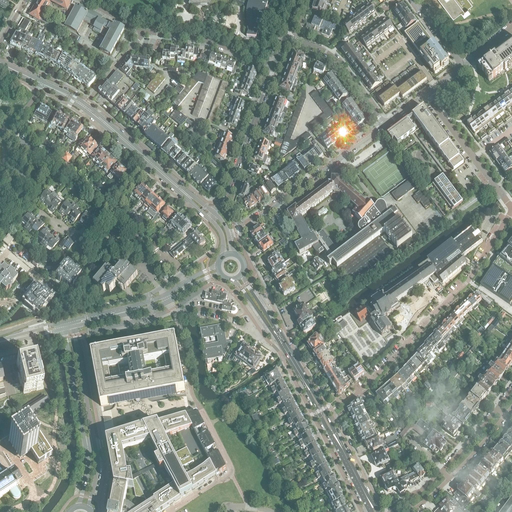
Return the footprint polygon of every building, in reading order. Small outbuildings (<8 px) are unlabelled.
[(40,21),(41,19),(51,2),(67,12),(70,5),(71,6),(73,2),(70,0),(38,0),(30,15),(34,18),(37,20),(40,21)] [(266,3),(258,0),(245,0),(246,4),(246,7),(247,37),(259,38),(258,32),(266,8),(265,8),(266,3)] [(441,0),(453,16),(461,10),(464,14),(465,14),(466,13),(470,10),(468,7),(473,3),(470,0),(441,0)] [(325,6),(315,3),(313,10),(316,11),(320,12),(320,13),(321,13),(324,13),(326,6),(325,6)] [(368,3),(363,7),(371,17),(375,13),(374,11),(368,3)] [(100,21),(102,17),(80,5),(79,9),(76,7),(65,26),(78,33),(84,21),(91,25),(91,26),(90,28),(93,30),(93,31),(107,38),(100,51),(110,57),(125,30),(115,25),(114,25),(115,26),(114,28),(100,21)] [(399,18),(408,11),(404,5),(403,5),(400,7),(401,7),(397,10),(397,9),(396,10),(394,12),(399,18)] [(363,7),(359,10),(367,20),(371,17),(363,7)] [(359,11),(355,14),(362,23),(367,20),(359,10),(359,11)] [(402,23),(412,16),(412,15),(410,13),(409,13),(408,12),(408,11),(399,18),(402,23)] [(355,14),(351,17),(358,27),(362,23),(355,14)] [(416,22),(412,16),(402,23),(407,29),(413,24),(416,22)] [(336,26),(328,23),(314,17),(311,25),(307,24),(305,28),(314,31),(315,27),(323,30),(321,34),(329,38),(333,30),(335,31),(336,26)] [(351,17),(347,21),(354,30),(358,27),(351,17)] [(22,36),(25,31),(28,27),(30,22),(25,20),(23,24),(11,44),(17,47),(22,36)] [(393,28),(387,20),(382,23),(388,31),(393,28)] [(347,22),(341,27),(344,32),(346,30),(349,33),(354,30),(347,21),(346,21),(347,22)] [(388,31),(382,23),(378,26),(384,35),(388,31)] [(406,33),(405,34),(406,35),(405,36),(408,39),(420,55),(433,72),(435,75),(443,69),(447,65),(449,64),(446,61),(441,54),(438,51),(432,42),(418,24),(406,33)] [(384,35),(378,26),(374,30),(380,38),(384,35)] [(380,38),(374,30),(369,33),(376,41),(380,38)] [(30,33),(25,31),(22,36),(17,47),(23,49),(28,39),(30,33)] [(79,37),(68,31),(67,34),(66,37),(77,43),(79,37)] [(33,35),(30,33),(28,39),(23,49),(28,52),(33,41),(30,40),(33,35)] [(376,41),(369,33),(365,36),(371,44),(376,41)] [(33,41),(28,52),(32,54),(32,53),(34,54),(43,35),(42,35),(40,34),(36,42),(33,41)] [(45,36),(42,35),(43,35),(34,54),(36,55),(36,56),(39,57),(44,46),(41,45),(45,36)] [(371,44),(365,36),(361,40),(367,48),(371,44)] [(507,72),(511,68),(511,42),(490,59),(490,58),(490,59),(482,65),(481,65),(478,67),(480,71),(481,70),(487,78),(487,79),(491,84),(492,84),(502,76),(506,73),(507,72)] [(342,51),(346,56),(355,49),(351,44),(349,46),(349,45),(348,46),(345,49),(345,48),(342,50),(342,51)] [(44,46),(39,57),(45,60),(51,48),(45,46),(44,46)] [(186,47),(186,52),(185,55),(186,55),(198,56),(199,49),(186,47)] [(51,48),(45,60),(51,63),(56,51),(51,48)] [(178,57),(179,51),(179,49),(171,48),(171,53),(170,58),(174,59),(174,56),(178,57)] [(359,54),(355,49),(346,56),(346,57),(347,57),(347,58),(348,58),(347,59),(349,61),(359,54)] [(62,54),(56,51),(51,63),(57,65),(62,54)] [(62,53),(62,54),(57,65),(62,69),(69,58),(67,57),(68,55),(63,51),(62,53)] [(185,60),(186,55),(185,55),(186,52),(179,51),(178,57),(177,62),(185,63),(185,60)] [(169,66),(170,58),(171,53),(163,52),(163,56),(160,56),(160,60),(166,60),(166,65),(165,65),(165,68),(169,69),(172,69),(173,66),(169,66)] [(291,58),(302,62),(304,56),(294,52),(291,58)] [(211,57),(207,56),(204,62),(208,64),(209,62),(215,64),(218,56),(212,54),(211,57)] [(362,59),(359,54),(349,61),(350,62),(351,63),(352,66),(353,65),(353,66),(362,59)] [(224,59),(218,56),(215,64),(221,66),(224,59)] [(133,67),(129,57),(122,65),(130,71),(133,67)] [(140,58),(129,57),(133,67),(139,68),(140,58)] [(71,60),(69,58),(62,69),(67,73),(76,60),(72,58),(71,60)] [(302,62),(291,58),(289,65),(300,69),(302,62)] [(145,59),(144,69),(149,73),(153,68),(150,65),(151,59),(145,59)] [(230,61),(224,59),(221,66),(227,68),(230,61)] [(366,64),(362,59),(353,66),(354,67),(354,68),(355,68),(354,68),(356,70),(357,70),(366,64)] [(76,60),(67,73),(72,76),(81,66),(78,65),(80,63),(76,60)] [(236,63),(230,61),(227,68),(233,71),(235,66),(236,63)] [(324,76),(326,71),(325,71),(326,67),(322,65),(323,64),(317,62),(317,63),(314,72),(324,76)] [(369,68),(366,64),(357,70),(357,71),(358,72),(358,73),(360,75),(369,68)] [(130,71),(122,65),(119,69),(127,75),(129,77),(130,77),(130,76),(132,74),(132,72),(130,71)] [(289,65),(287,70),(297,74),(300,69),(289,65)] [(81,66),(72,76),(78,80),(86,70),(81,66)] [(247,74),(255,77),(256,77),(257,74),(256,74),(257,71),(247,67),(246,70),(248,71),(247,74)] [(373,73),(369,68),(360,75),(361,76),(362,77),(362,78),(363,80),(364,80),(373,73)] [(78,80),(83,84),(92,72),(91,72),(91,71),(87,69),(86,70),(78,80)] [(287,70),(285,77),(295,80),(297,74),(287,70)] [(418,70),(414,73),(415,74),(422,84),(427,81),(420,72),(418,70)] [(326,71),(324,76),(323,77),(325,79),(323,80),(327,86),(336,79),(332,74),(331,75),(330,73),(326,71)] [(89,88),(97,78),(92,74),(92,73),(92,72),(83,84),(89,88)] [(105,98),(114,88),(123,77),(117,72),(99,93),(105,98)] [(205,81),(206,79),(207,76),(198,73),(193,79),(197,83),(198,82),(204,85),(204,84),(205,81)] [(377,78),(373,73),(364,80),(364,81),(365,81),(365,82),(366,82),(365,83),(367,85),(377,78)] [(159,74),(156,76),(163,82),(165,79),(159,74)] [(255,77),(247,74),(245,80),(253,83),(255,77)] [(415,74),(411,77),(418,87),(422,84),(415,74)] [(156,76),(154,79),(161,85),(163,82),(156,76)] [(295,80),(285,77),(282,82),(293,86),(295,80)] [(411,77),(407,80),(408,81),(415,90),(418,87),(411,77)] [(380,83),(377,78),(367,85),(368,86),(369,87),(370,90),(371,89),(371,90),(380,83)] [(154,79),(152,82),(159,88),(161,85),(154,79)] [(340,84),(336,79),(327,86),(331,91),(340,84)] [(245,80),(242,86),(251,89),(253,83),(245,80)] [(408,81),(404,84),(411,93),(415,90),(408,81)] [(152,82),(149,85),(156,91),(159,88),(152,82)] [(293,86),(282,82),(280,88),(283,89),(287,91),(291,92),(293,86)] [(183,91),(185,89),(187,86),(184,83),(181,86),(180,85),(175,91),(180,95),(181,93),(183,91)] [(340,84),(331,91),(335,96),(344,90),(340,84)] [(395,87),(395,88),(400,95),(403,99),(407,96),(400,86),(399,84),(395,87)] [(400,86),(407,96),(411,93),(404,84),(400,86)] [(156,91),(149,85),(147,88),(154,93),(156,91)] [(251,89),(242,86),(240,92),(235,90),(234,93),(242,96),(243,93),(249,95),(250,92),(250,93),(251,90),(251,89)] [(390,89),(389,89),(396,98),(400,95),(395,88),(395,87),(394,86),(390,89)] [(124,97),(114,88),(105,98),(116,107),(124,97)] [(389,88),(385,91),(385,92),(392,101),(396,98),(389,89),(390,89),(389,88)] [(344,90),(335,96),(334,97),(335,98),(336,98),(339,101),(340,101),(342,103),(347,99),(345,97),(347,95),(344,90)] [(382,95),(388,104),(392,101),(385,92),(382,95)] [(381,94),(377,97),(384,107),(388,104),(382,95),(381,94)] [(233,107),(243,110),(244,107),(245,104),(239,102),(240,99),(233,96),(232,99),(236,101),(233,107)] [(130,102),(124,97),(116,107),(121,112),(130,102)] [(511,107),(504,97),(500,99),(508,109),(511,107)] [(277,98),(274,104),(285,108),(287,102),(277,98)] [(349,102),(347,99),(342,103),(343,105),(343,106),(346,111),(355,105),(351,100),(349,102)] [(508,109),(500,99),(496,103),(503,113),(504,112),(502,110),(506,108),(507,110),(508,109)] [(127,116),(135,108),(136,106),(131,102),(130,102),(122,112),(127,116)] [(503,113),(496,103),(495,102),(494,104),(492,106),(499,116),(503,113)] [(41,104),(35,115),(43,119),(43,120),(44,120),(47,122),(52,112),(49,110),(49,109),(41,104)] [(285,108),(274,104),(272,110),(283,114),(285,108)] [(355,105),(346,111),(350,116),(359,110),(355,105)] [(499,116),(492,106),(488,108),(495,118),(499,116)] [(243,110),(233,107),(231,113),(232,113),(241,116),(243,110)] [(402,126),(388,136),(392,141),(394,140),(398,144),(409,135),(410,136),(414,133),(416,132),(422,128),(454,170),(464,163),(436,126),(431,120),(427,115),(428,114),(424,107),(401,124),(402,126)] [(139,111),(135,108),(127,116),(128,117),(128,119),(130,120),(132,120),(139,111)] [(495,118),(488,108),(483,111),(484,112),(491,122),(495,118)] [(137,124),(146,114),(140,110),(132,120),(132,121),(132,122),(133,124),(135,124),(135,123),(137,124)] [(177,110),(175,112),(170,117),(181,127),(185,122),(187,119),(188,119),(177,110)] [(283,114),(272,110),(270,116),(280,120),(283,114)] [(330,110),(324,114),(328,119),(334,115),(330,110)] [(359,110),(350,116),(354,122),(362,115),(359,110)] [(149,111),(146,114),(137,124),(137,125),(137,126),(138,127),(139,127),(140,127),(142,129),(152,117),(154,115),(149,111)] [(491,122),(484,112),(480,115),(487,125),(491,122)] [(57,128),(63,117),(57,113),(51,124),(57,128)] [(241,116),(232,113),(231,117),(224,114),(223,116),(229,119),(238,122),(241,116)] [(359,127),(362,125),(361,124),(366,120),(362,115),(354,122),(358,127),(359,126),(359,127)] [(487,125),(480,115),(475,118),(483,128),(487,125)] [(280,120),(270,116),(268,122),(278,126),(280,120)] [(69,120),(63,117),(57,128),(61,130),(61,131),(63,132),(69,120)] [(157,122),(152,117),(142,129),(144,131),(144,133),(146,135),(153,126),(154,126),(157,122)] [(483,128),(475,118),(474,119),(473,119),(471,120),(479,131),(483,128)] [(238,122),(229,119),(228,122),(227,121),(226,124),(223,123),(222,125),(222,126),(229,129),(230,126),(236,128),(237,125),(238,126),(239,123),(238,123),(238,122)] [(479,131),(471,120),(467,124),(474,134),(479,131)] [(68,126),(64,132),(68,135),(66,136),(69,138),(77,126),(77,125),(75,124),(75,122),(73,121),(71,121),(68,126)] [(268,122),(266,128),(276,131),(278,126),(268,122)] [(190,134),(197,126),(195,124),(194,124),(193,126),(192,128),(188,132),(190,134)] [(77,126),(69,138),(75,142),(81,133),(82,134),(83,133),(85,131),(85,130),(84,129),(83,129),(79,126),(77,125),(77,126)] [(153,126),(146,135),(145,136),(150,140),(159,130),(154,126),(153,126)] [(193,136),(200,128),(197,126),(190,134),(193,136)] [(342,126),(337,130),(343,138),(348,134),(342,126)] [(202,130),(200,128),(193,136),(195,139),(202,130)] [(276,131),(266,128),(263,133),(274,137),(276,131)] [(159,130),(150,140),(162,150),(170,140),(174,136),(171,134),(168,137),(159,130)] [(337,130),(331,134),(338,142),(343,138),(337,130)] [(232,142),(232,140),(233,137),(221,132),(219,138),(221,140),(231,143),(231,142),(232,142)] [(338,142),(331,134),(327,137),(328,140),(332,146),(338,142)] [(328,140),(327,137),(325,135),(322,137),(321,136),(317,139),(321,143),(322,142),(327,150),(332,146),(328,140)] [(300,145),(297,141),(296,142),(291,140),(285,138),(279,155),(282,159),(300,145)] [(83,154),(85,152),(93,142),(92,142),(92,141),(91,140),(90,140),(90,139),(89,139),(89,140),(87,139),(79,148),(77,150),(79,152),(79,151),(83,154)] [(168,156),(176,147),(178,144),(173,139),(162,151),(168,156)] [(258,147),(268,151),(270,145),(270,144),(271,142),(263,139),(262,141),(261,141),(260,144),(259,144),(258,146),(259,147),(258,147)] [(231,143),(221,140),(219,145),(229,149),(229,148),(230,146),(231,143)] [(92,155),(95,151),(97,148),(96,147),(96,146),(96,145),(96,144),(95,143),(94,143),(93,142),(85,152),(88,155),(85,157),(88,159),(90,157),(92,155)] [(214,150),(217,151),(226,155),(227,154),(228,152),(229,149),(219,145),(216,144),(216,146),(215,146),(213,150),(214,150)] [(493,157),(503,150),(500,145),(493,151),(493,150),(492,151),(490,153),(493,157)] [(182,152),(176,147),(168,156),(173,162),(175,163),(182,154),(181,153),(182,152)] [(268,151),(258,147),(257,150),(256,152),(257,153),(256,153),(266,157),(268,151)] [(314,148),(311,150),(318,159),(319,159),(320,158),(321,157),(323,155),(317,148),(315,149),(314,148)] [(96,165),(106,154),(105,153),(105,152),(104,151),(103,151),(101,149),(91,160),(96,165)] [(180,167),(188,158),(185,155),(188,151),(187,149),(182,154),(175,163),(180,167)] [(318,159),(311,150),(306,154),(313,163),(316,161),(317,160),(318,159)] [(505,156),(506,154),(503,150),(493,157),(496,162),(496,161),(505,156)] [(226,155),(217,151),(215,157),(221,159),(220,161),(223,162),(224,161),(225,160),(226,158),(226,157),(226,155)] [(266,157),(256,153),(255,156),(254,158),(254,159),(264,162),(266,157)] [(106,154),(96,165),(102,169),(111,159),(109,157),(109,156),(108,155),(106,154)] [(309,167),(302,157),(300,154),(296,157),(298,159),(296,160),(297,161),(304,170),(306,169),(307,168),(308,167),(309,167)] [(306,154),(302,157),(309,167),(309,166),(310,166),(311,165),(312,164),(313,163),(306,154)] [(219,166),(209,156),(207,158),(218,168),(219,166)] [(499,165),(509,158),(507,159),(505,156),(496,161),(499,165)] [(185,172),(195,161),(192,158),(189,157),(188,158),(180,167),(185,172)] [(195,161),(185,172),(190,176),(198,168),(199,167),(196,164),(201,158),(199,157),(195,161)] [(502,169),(511,161),(509,158),(499,165),(502,169)] [(112,159),(111,159),(102,169),(107,174),(116,163),(114,161),(114,160),(113,159),(112,159)] [(511,161),(502,169),(502,170),(503,171),(505,174),(509,172),(510,170),(511,172),(511,171),(511,161)] [(296,167),(292,162),(287,166),(288,168),(294,177),(295,176),(296,176),(297,176),(297,175),(299,173),(296,168),(296,167)] [(123,169),(119,166),(108,178),(111,181),(113,179),(112,178),(113,177),(120,183),(124,178),(123,177),(126,172),(126,171),(124,170),(123,169)] [(202,172),(200,170),(202,167),(200,166),(199,167),(198,168),(190,176),(201,186),(208,178),(205,174),(207,171),(205,169),(202,172)] [(257,176),(260,169),(251,166),(249,172),(252,174),(251,176),(255,177),(256,175),(257,176)] [(294,177),(288,168),(284,172),(282,170),(281,171),(282,173),(285,177),(287,176),(290,180),(294,177)] [(288,181),(285,177),(282,173),(277,177),(283,185),(288,181)] [(210,179),(203,187),(209,193),(209,192),(209,193),(212,190),(212,189),(216,185),(212,182),(214,180),(218,178),(217,175),(210,179)] [(436,188),(446,181),(446,180),(443,176),(432,184),(436,188)] [(283,185),(277,177),(271,180),(274,184),(275,183),(278,188),(280,187),(281,187),(283,186),(283,185)] [(276,191),(267,178),(264,180),(266,182),(263,184),(271,195),(276,191)] [(345,184),(342,184),(342,178),(332,178),(332,183),(329,183),(297,208),(296,206),(287,212),(298,233),(302,241),(296,244),(295,245),(299,254),(312,247),(318,255),(325,250),(331,259),(327,262),(330,265),(333,263),(337,268),(350,285),(352,283),(392,253),(379,236),(384,231),(398,249),(403,254),(415,245),(410,240),(412,239),(399,221),(397,222),(392,215),(397,211),(394,207),(387,212),(387,209),(386,206),(383,203),(380,203),(378,204),(376,205),(375,208),(367,201),(366,203),(362,199),(345,185),(345,184)] [(397,202),(418,186),(412,179),(392,194),(397,202)] [(439,193),(449,185),(450,185),(446,180),(446,181),(436,188),(439,193)] [(248,189),(249,190),(250,189),(249,189),(249,187),(243,185),(239,196),(244,198),(248,189)] [(442,197),(452,190),(453,189),(450,185),(449,185),(439,193),(442,197)] [(139,202),(149,191),(146,188),(145,189),(141,186),(132,196),(139,202)] [(261,187),(257,190),(264,200),(267,198),(267,197),(269,196),(263,187),(261,188),(261,187)] [(253,196),(249,190),(248,189),(244,198),(246,201),(244,202),(249,209),(257,204),(252,197),(253,196)] [(446,201),(455,194),(456,193),(453,189),(452,190),(442,197),(446,201)] [(53,194),(48,190),(39,201),(43,204),(44,202),(47,205),(56,195),(54,193),(53,194)] [(264,200),(257,190),(254,192),(254,193),(252,194),(253,195),(259,203),(260,202),(261,202),(264,200)] [(154,195),(149,191),(139,202),(141,203),(144,206),(154,195)] [(432,205),(421,191),(415,195),(416,196),(413,197),(418,203),(420,202),(425,209),(432,205)] [(449,206),(459,198),(456,193),(455,194),(446,201),(449,206)] [(59,197),(56,195),(47,205),(51,209),(50,210),(53,213),(61,204),(57,200),(59,197)] [(154,195),(144,206),(149,210),(159,199),(154,195)] [(452,210),(462,203),(463,202),(459,198),(449,206),(452,210)] [(159,199),(149,210),(156,216),(158,213),(165,206),(161,203),(161,201),(159,199)] [(67,217),(76,206),(73,204),(71,207),(66,203),(59,212),(62,215),(64,213),(67,217)] [(76,206),(67,217),(71,220),(70,221),(73,224),(81,215),(76,211),(79,209),(76,206)] [(167,208),(161,215),(164,217),(163,218),(166,222),(170,218),(174,214),(167,208)] [(132,219),(136,215),(137,214),(133,211),(128,216),(132,219)] [(27,230),(35,219),(32,216),(33,215),(30,212),(24,218),(22,216),(21,219),(23,221),(22,221),(26,225),(24,228),(27,230)] [(87,214),(79,223),(82,226),(84,224),(88,227),(96,217),(93,215),(91,217),(87,214)] [(169,225),(167,227),(170,231),(172,229),(175,232),(185,221),(184,220),(184,219),(183,219),(183,218),(182,218),(181,219),(180,218),(178,216),(169,225)] [(35,219),(27,230),(29,232),(32,230),(36,233),(44,224),(41,221),(39,223),(35,219)] [(175,232),(173,234),(177,238),(180,235),(183,237),(191,228),(189,226),(188,226),(187,225),(188,224),(188,223),(187,222),(186,222),(185,221),(175,232)] [(254,239),(264,232),(265,232),(262,228),(265,226),(263,223),(260,225),(261,227),(250,234),(252,236),(252,237),(253,239),(254,238),(254,239)] [(43,246),(51,235),(48,232),(49,231),(46,228),(38,237),(42,241),(40,244),(43,246)] [(461,259),(463,257),(483,242),(478,237),(480,236),(474,228),(472,229),(472,228),(453,242),(451,240),(449,241),(448,242),(437,251),(437,252),(427,259),(428,261),(424,264),(371,301),(374,305),(371,308),(376,314),(370,319),(381,336),(391,329),(384,318),(386,316),(387,317),(389,315),(389,316),(389,315),(389,314),(399,306),(396,302),(431,278),(435,283),(439,279),(440,281),(443,284),(466,264),(461,259)] [(189,245),(190,244),(191,245),(194,242),(199,248),(206,243),(197,232),(185,241),(170,253),(174,259),(189,246),(189,245)] [(264,232),(254,239),(255,240),(254,241),(255,242),(256,242),(258,245),(268,238),(267,236),(268,235),(268,234),(266,235),(264,232)] [(8,246),(13,241),(14,239),(8,234),(2,242),(8,246)] [(55,239),(51,235),(43,246),(45,248),(47,245),(52,249),(60,240),(57,237),(55,239)] [(68,236),(59,246),(62,249),(64,246),(69,250),(76,241),(73,238),(72,239),(68,236)] [(270,237),(268,238),(258,245),(259,245),(258,246),(258,247),(260,249),(261,249),(264,252),(274,245),(271,242),(273,241),(270,237)] [(493,266),(480,285),(510,305),(511,302),(511,240),(508,246),(508,247),(500,257),(499,256),(492,266),(493,266)] [(159,250),(156,245),(154,243),(148,249),(153,255),(159,250)] [(274,270),(283,265),(282,264),(284,262),(281,258),(278,255),(280,254),(278,252),(276,254),(273,256),(270,258),(271,260),(270,261),(268,261),(268,263),(269,263),(271,266),(270,266),(271,266),(270,267),(269,268),(271,270),(272,270),(273,270),(274,270)] [(319,269),(323,267),(318,259),(311,264),(317,271),(319,269)] [(63,264),(61,267),(58,270),(59,270),(55,276),(57,278),(57,279),(60,282),(60,281),(68,288),(71,285),(72,286),(77,280),(76,279),(80,274),(77,271),(78,270),(75,268),(75,269),(66,262),(64,265),(63,264)] [(287,270),(283,265),(274,270),(273,272),(273,273),(272,273),(273,275),(274,275),(276,278),(285,272),(287,270)] [(14,276),(15,275),(10,270),(9,271),(3,266),(1,269),(0,268),(0,287),(5,292),(8,289),(9,290),(11,287),(10,286),(17,278),(14,276)] [(125,269),(121,266),(114,275),(106,268),(93,283),(103,292),(106,289),(110,292),(117,283),(125,290),(138,275),(128,266),(125,269)] [(285,272),(276,278),(276,279),(275,280),(276,281),(277,281),(278,281),(279,283),(286,278),(286,279),(295,272),(295,271),(292,273),(290,274),(290,275),(289,275),(287,274),(285,272)] [(280,292),(281,292),(282,292),(284,296),(295,291),(293,287),(295,286),(293,282),(290,283),(289,281),(284,283),(281,285),(282,287),(280,289),(279,290),(280,292)] [(48,295),(42,290),(42,291),(36,286),(34,289),(33,288),(30,291),(31,292),(24,300),(27,303),(26,304),(32,308),(33,307),(38,312),(41,309),(42,310),(44,307),(43,306),(50,298),(47,296),(48,295)] [(223,295),(224,293),(212,290),(211,294),(206,293),(205,297),(203,296),(202,298),(204,299),(204,301),(223,305),(223,307),(231,308),(231,306),(232,304),(230,304),(230,302),(228,302),(228,300),(226,299),(227,297),(227,296),(223,295)] [(469,297),(477,305),(482,300),(475,293),(473,295),(472,295),(471,296),(470,296),(469,297)] [(477,305),(469,297),(468,298),(468,299),(467,300),(466,302),(472,309),(477,305)] [(472,309),(466,302),(465,301),(462,304),(463,305),(461,306),(468,313),(472,309)] [(304,305),(303,306),(303,305),(298,308),(296,308),(294,309),(292,309),(291,310),(291,312),(292,313),(293,313),(299,321),(299,322),(297,323),(300,327),(311,320),(313,318),(304,305)] [(457,309),(456,309),(464,317),(468,313),(461,306),(460,307),(459,307),(459,308),(458,308),(457,309)] [(370,316),(364,308),(354,314),(361,322),(370,316)] [(464,317),(456,309),(456,310),(455,310),(455,311),(454,312),(454,313),(453,314),(461,322),(462,321),(462,319),(464,317)] [(459,321),(453,314),(451,316),(451,315),(448,318),(448,319),(455,325),(459,321)] [(445,321),(444,322),(451,330),(455,325),(448,319),(447,320),(446,321),(445,321)] [(311,320),(300,327),(299,327),(300,328),(300,329),(300,330),(302,331),(303,333),(303,334),(304,334),(304,335),(316,327),(314,323),(313,322),(312,320),(311,320)] [(344,321),(339,325),(342,330),(348,326),(344,321)] [(342,330),(339,325),(338,322),(333,325),(336,329),(333,331),(336,336),(343,330),(342,330)] [(451,330),(444,322),(443,323),(442,324),(442,325),(441,326),(440,327),(447,334),(451,330)] [(219,325),(200,329),(204,350),(203,351),(204,360),(206,359),(223,356),(224,355),(224,357),(232,342),(231,344),(226,345),(225,342),(226,342),(223,326),(219,327),(219,325)] [(447,334),(440,327),(439,329),(438,329),(436,332),(442,339),(447,334)] [(434,336),(431,338),(442,350),(445,347),(442,344),(444,342),(442,339),(436,332),(434,334),(434,336)] [(314,353),(324,345),(322,342),(323,341),(320,338),(322,337),(322,335),(321,334),(320,334),(311,340),(312,342),(308,344),(309,346),(308,347),(310,351),(312,350),(314,353)] [(177,344),(175,338),(175,337),(166,339),(100,351),(91,353),(92,359),(95,376),(100,401),(100,400),(101,406),(110,405),(177,393),(177,392),(185,391),(184,385),(177,343),(177,344)] [(442,350),(431,338),(429,340),(430,340),(427,343),(435,352),(437,350),(439,353),(442,350)] [(435,352),(427,343),(424,345),(425,347),(422,349),(433,361),(436,358),(433,355),(435,353),(435,352)] [(324,345),(314,353),(313,354),(314,355),(313,355),(315,358),(316,358),(317,358),(317,359),(328,352),(330,350),(329,348),(330,348),(327,344),(324,345)] [(511,347),(509,346),(507,344),(503,349),(505,351),(511,355),(511,347)] [(242,361),(249,351),(250,350),(244,345),(239,353),(238,352),(236,355),(236,356),(236,357),(242,361)] [(433,361),(422,349),(420,350),(420,351),(417,353),(418,354),(428,366),(433,361)] [(251,352),(249,351),(242,361),(248,365),(256,354),(252,351),(251,352)] [(511,355),(505,351),(501,357),(511,364),(511,362),(511,355)] [(328,352),(317,359),(316,360),(317,361),(318,364),(320,364),(320,363),(321,364),(328,360),(332,358),(328,352)] [(462,352),(457,356),(457,357),(460,360),(465,355),(462,352)] [(256,354),(248,365),(254,369),(254,368),(255,369),(258,365),(257,365),(262,358),(256,354)] [(428,366),(418,354),(414,358),(424,370),(428,366)] [(501,357),(498,361),(508,369),(511,364),(501,357)] [(328,360),(321,364),(320,365),(321,366),(320,367),(322,369),(323,369),(324,370),(328,368),(334,364),(335,363),(332,358),(328,360)] [(414,358),(410,362),(420,374),(424,370),(414,358)] [(508,369),(498,361),(495,359),(488,367),(489,367),(495,372),(497,370),(503,375),(508,369)] [(36,360),(18,365),(21,379),(25,393),(43,389),(36,360)] [(451,361),(446,365),(450,369),(455,365),(451,361)] [(410,362),(406,366),(416,378),(420,374),(410,362)] [(328,368),(324,370),(323,370),(323,371),(326,376),(328,375),(337,369),(334,364),(328,368)] [(364,374),(358,365),(352,368),(348,371),(355,381),(356,381),(358,380),(357,379),(361,376),(362,376),(363,376),(364,375),(364,374)] [(406,366),(402,370),(412,382),(416,378),(406,366)] [(488,367),(484,372),(497,383),(503,375),(497,370),(495,372),(489,367),(488,367)] [(271,386),(283,380),(280,376),(276,368),(264,376),(264,377),(269,387),(271,386)] [(340,374),(337,369),(328,375),(326,376),(327,378),(327,380),(328,381),(329,381),(337,376),(340,374)] [(412,382),(402,370),(398,374),(408,386),(412,382)] [(497,383),(484,372),(481,376),(477,380),(485,386),(487,383),(493,388),(497,383)] [(337,376),(329,381),(330,382),(331,384),(331,386),(343,379),(344,378),(341,373),(340,374),(337,376)] [(398,374),(394,378),(396,381),(399,384),(398,384),(401,388),(401,387),(404,391),(409,387),(408,386),(398,374)] [(394,378),(389,382),(399,393),(401,392),(402,393),(404,391),(401,387),(401,388),(398,384),(399,384),(396,381),(394,378)] [(344,381),(343,379),(331,386),(332,388),(334,388),(335,391),(347,383),(346,380),(344,381)] [(273,392),(285,386),(285,384),(283,380),(271,386),(272,389),(271,390),(273,392)] [(485,386),(477,380),(473,386),(477,388),(486,396),(493,388),(487,383),(485,386)] [(338,396),(349,387),(348,385),(350,383),(349,382),(347,383),(335,391),(335,393),(336,394),(338,395),(338,396)] [(399,393),(389,382),(385,386),(387,389),(387,388),(390,392),(389,392),(392,395),(395,399),(398,397),(396,395),(399,393)] [(430,395),(434,390),(427,382),(423,386),(430,395)] [(276,397),(288,391),(286,387),(285,386),(273,392),(274,395),(275,394),(276,397)] [(387,389),(385,386),(380,390),(390,401),(392,399),(393,401),(395,399),(392,395),(389,392),(390,392),(387,388),(387,389)] [(486,396),(477,388),(470,396),(480,404),(486,396)] [(246,390),(240,393),(244,399),(249,396),(246,390)] [(390,401),(380,390),(375,394),(386,407),(386,406),(387,405),(388,404),(387,403),(390,401)] [(288,391),(276,397),(278,400),(277,401),(273,403),(274,405),(291,396),(290,395),(288,391)] [(468,394),(463,399),(477,410),(479,407),(479,406),(480,404),(470,396),(468,394)] [(30,403),(18,411),(20,414),(18,415),(20,417),(21,416),(23,419),(48,403),(46,400),(47,400),(45,398),(43,395),(30,403)] [(292,398),(291,396),(274,405),(275,407),(279,405),(279,406),(280,405),(282,408),(294,402),(292,398)] [(351,414),(364,408),(366,407),(362,399),(360,400),(359,398),(351,406),(348,408),(348,409),(348,410),(349,413),(351,414)] [(477,410),(463,399),(459,405),(472,415),(473,413),(475,413),(477,410)] [(294,402),(282,408),(283,411),(282,411),(283,412),(279,414),(280,416),(296,407),(296,406),(294,402)] [(472,415),(459,405),(455,410),(468,421),(470,418),(470,417),(472,415)] [(297,408),(296,407),(280,416),(281,417),(285,415),(285,416),(286,416),(288,418),(300,412),(297,408)] [(367,415),(364,408),(351,414),(352,417),(352,418),(352,419),(352,420),(353,420),(353,421),(354,421),(354,422),(367,415)] [(447,413),(443,410),(443,412),(442,413),(446,416),(448,416),(449,417),(448,418),(447,418),(445,418),(443,421),(443,423),(444,424),(441,427),(454,437),(455,436),(456,435),(456,434),(457,434),(457,433),(456,433),(461,426),(454,421),(453,422),(450,420),(452,417),(450,416),(447,413)] [(468,421),(455,410),(450,416),(452,417),(463,426),(464,424),(466,424),(468,421)] [(197,412),(186,415),(193,428),(210,462),(217,475),(226,469),(197,412)] [(300,412),(288,418),(289,421),(288,422),(288,423),(285,425),(285,426),(302,418),(301,416),(302,416),(300,412)] [(157,504),(206,472),(202,467),(210,462),(193,428),(186,415),(176,418),(157,424),(152,425),(145,427),(121,435),(120,435),(107,439),(108,446),(122,441),(123,449),(128,475),(132,474),(133,481),(135,480),(136,479),(148,504),(155,500),(157,504)] [(367,415),(354,422),(356,425),(356,426),(356,427),(356,428),(357,428),(357,429),(358,429),(371,423),(367,415)] [(293,429),(305,423),(302,418),(285,426),(286,428),(290,426),(291,427),(292,426),(293,429)] [(424,446),(431,451),(433,452),(433,451),(435,453),(436,453),(437,453),(438,453),(439,451),(440,452),(446,444),(443,442),(445,440),(434,432),(432,431),(433,430),(420,419),(416,425),(426,433),(428,435),(428,436),(430,437),(424,446)] [(371,423),(358,429),(360,433),(359,433),(359,434),(360,435),(360,436),(361,436),(361,437),(362,437),(374,431),(372,427),(374,426),(372,422),(371,423)] [(291,437),(308,428),(307,427),(308,426),(307,423),(305,423),(293,429),(294,432),(293,433),(294,433),(290,436),(291,437)] [(11,439),(8,441),(20,459),(23,457),(30,453),(38,465),(43,461),(52,456),(32,425),(15,436),(11,439)] [(409,426),(407,427),(399,435),(400,437),(402,439),(410,430),(412,429),(414,430),(423,437),(426,433),(416,425),(413,425),(411,425),(409,426)] [(310,434),(311,434),(312,433),(310,430),(309,430),(308,428),(291,437),(291,439),(295,437),(296,438),(297,437),(298,440),(310,434)] [(449,437),(440,430),(438,433),(447,440),(449,437)] [(377,437),(374,431),(362,437),(363,439),(362,440),(363,443),(365,443),(377,437)] [(310,434),(298,440),(300,443),(299,443),(299,444),(297,445),(298,447),(313,439),(310,434)] [(380,443),(377,437),(365,443),(368,449),(370,448),(370,449),(371,450),(372,449),(373,452),(378,449),(395,441),(398,439),(395,435),(392,437),(390,437),(388,438),(386,440),(386,441),(380,443)] [(511,441),(506,436),(506,437),(504,437),(502,439),(503,440),(501,442),(511,449),(511,441)] [(304,451),(316,444),(314,440),(314,441),(313,439),(295,448),(296,450),(301,448),(303,448),(304,451)] [(123,449),(122,441),(108,446),(114,479),(116,479),(116,480),(114,480),(115,483),(115,484),(117,485),(120,485),(128,487),(134,488),(133,481),(132,474),(128,475),(123,449)] [(385,451),(389,450),(398,445),(395,441),(378,449),(380,454),(372,458),(375,464),(375,465),(376,467),(377,467),(377,468),(378,468),(380,469),(382,468),(382,466),(389,463),(386,457),(387,456),(386,452),(385,452),(385,451)] [(499,445),(497,447),(509,455),(511,451),(511,449),(501,442),(500,442),(498,444),(499,445)] [(316,444),(304,451),(306,453),(304,454),(305,455),(301,457),(302,459),(319,450),(318,449),(318,448),(316,444)] [(509,455),(497,447),(496,447),(494,449),(495,451),(493,452),(505,461),(509,455)] [(320,451),(319,450),(302,459),(303,460),(307,458),(307,459),(308,458),(310,461),(322,455),(320,451)] [(488,458),(499,467),(504,461),(492,452),(491,452),(489,455),(489,456),(488,458)] [(308,469),(324,461),(324,459),(322,455),(310,461),(311,464),(310,465),(310,466),(307,467),(308,469)] [(499,467),(488,458),(486,458),(485,460),(485,461),(484,463),(495,472),(499,467)] [(315,472),(327,466),(325,462),(324,461),(308,469),(309,471),(312,469),(313,470),(314,469),(315,472)] [(217,475),(210,462),(186,478),(174,486),(154,498),(155,500),(157,504),(161,511),(180,499),(193,492),(193,491),(217,475)] [(481,466),(479,468),(491,477),(495,472),(484,463),(482,463),(480,465),(481,466)] [(412,469),(414,472),(419,478),(420,479),(422,478),(425,475),(417,465),(412,469)] [(327,466),(315,472),(317,475),(316,475),(316,476),(313,477),(314,479),(330,471),(329,470),(327,466)] [(491,477),(479,468),(478,469),(477,469),(476,469),(474,471),(475,473),(486,482),(491,477)] [(330,471),(314,479),(314,481),(318,480),(319,480),(321,483),(333,476),(331,472),(331,473),(330,471)] [(0,497),(8,492),(12,498),(13,499),(14,499),(15,500),(17,500),(19,499),(20,498),(21,496),(21,495),(20,494),(20,493),(16,487),(20,484),(20,483),(13,472),(12,472),(0,480),(0,497)] [(385,486),(397,481),(395,477),(393,472),(387,475),(386,475),(381,478),(380,478),(384,486),(385,486)] [(397,481),(385,486),(388,492),(392,490),(397,491),(400,496),(405,492),(407,490),(407,489),(406,488),(407,487),(404,482),(406,481),(407,482),(409,481),(409,480),(410,482),(413,481),(414,482),(418,479),(419,478),(414,472),(408,477),(407,476),(397,481)] [(486,482),(475,473),(473,474),(472,474),(470,476),(470,478),(482,487),(486,482)] [(333,476),(321,483),(324,489),(336,482),(336,481),(336,479),(335,477),(333,476)] [(482,487),(470,478),(469,479),(467,479),(466,481),(466,483),(477,492),(482,487)] [(337,484),(336,482),(324,489),(327,495),(339,489),(340,489),(340,487),(339,485),(337,484)] [(477,492),(466,483),(464,484),(463,484),(461,487),(459,488),(458,489),(458,490),(458,491),(454,494),(460,501),(459,503),(465,509),(474,498),(471,495),(473,493),(478,498),(481,495),(477,492)] [(160,511),(161,511),(157,504),(155,500),(148,504),(135,511),(134,511),(133,509),(134,508),(132,506),(131,507),(130,507),(130,506),(129,506),(128,506),(127,505),(126,505),(125,505),(124,505),(128,487),(120,485),(117,485),(115,484),(110,507),(109,506),(108,511),(160,511)] [(339,489),(327,495),(330,500),(328,501),(330,506),(343,499),(341,495),(342,494),(339,489)] [(511,511),(511,496),(500,511),(511,511)] [(343,499),(330,506),(329,506),(331,511),(333,510),(334,511),(337,511),(346,508),(344,504),(345,504),(345,502),(343,499)] [(452,502),(449,499),(447,501),(446,501),(445,502),(440,507),(444,511),(464,511),(461,508),(460,508),(459,507),(460,507),(454,501),(452,502)]
